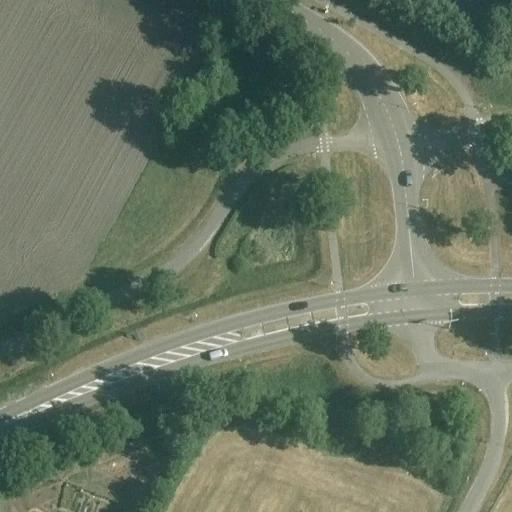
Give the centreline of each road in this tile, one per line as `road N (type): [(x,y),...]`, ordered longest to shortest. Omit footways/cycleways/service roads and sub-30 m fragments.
road 1 (unclassified): [(398,144),(316,145),(279,155),(249,175),(179,262),(0,351)]
road 2 (secondary): [(414,289),(199,333),(0,416)]
road 3 (secondary): [(0,435),(206,358),(417,316)]
road 4 (secondary): [(398,144),(355,63),(327,34),(268,0)]
road 5 (unclassified): [(467,511),(494,456),(496,368)]
road 6 (secondary): [(414,289),(398,144)]
